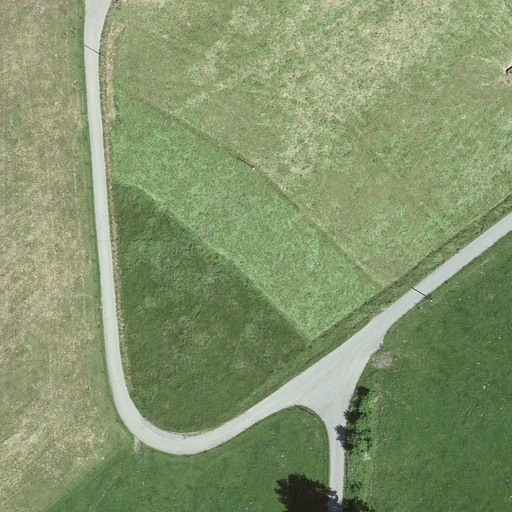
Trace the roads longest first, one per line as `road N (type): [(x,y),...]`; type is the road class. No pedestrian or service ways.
road 1 (unclassified): [(333,366),(194,444),(171,443),(132,419),(113,361),(92,65),(100,0)]
road 2 (unclassified): [(511,230),(333,366)]
road 3 (unclassified): [(333,366),(332,511)]
